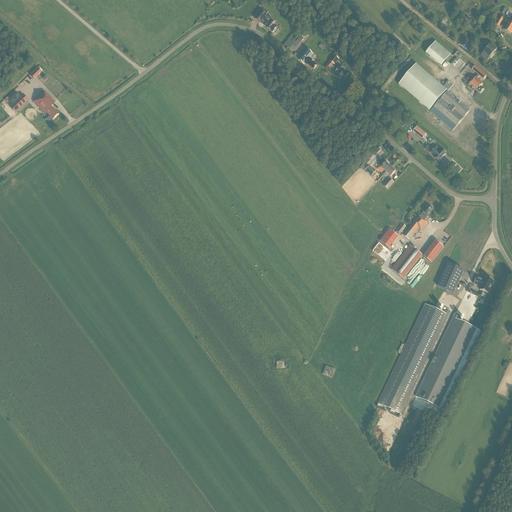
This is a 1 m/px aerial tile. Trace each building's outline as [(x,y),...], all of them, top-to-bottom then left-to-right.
[(270,30),(273,33),(277,27),(269,21),(270,19),(266,16),(269,12),(265,9),(255,19),(260,23),(261,21),(265,25),(264,25),(267,28),(270,31),(270,30)] [(499,27),(504,18),(501,16),(496,25),(499,27)] [(504,28),(503,30),(510,34),(511,31),(511,22),(509,21),(506,19),(505,22),(508,24),(505,28),(504,28)] [(471,48),(462,40),(458,44),(468,52),(471,48)] [(441,67),(451,55),(436,42),(426,53),(430,57),(441,67)] [(487,46),(483,58),(487,62),(490,58),(490,59),(493,55),(497,49),(491,44),(488,47),(488,46),(487,46)] [(312,61),(312,60),(310,58),(313,54),(307,50),(298,60),(304,65),(305,64),(307,66),(308,65),(314,70),(317,66),(312,61)] [(331,62),(325,68),(327,70),(329,68),(328,67),(332,63),(334,65),(342,57),(338,54),(331,62)] [(454,67),(460,60),(457,58),(451,64),(454,67)] [(460,73),(466,66),(463,63),(457,70),(460,73)] [(349,74),(340,65),(336,69),(337,70),(335,72),(338,74),(336,76),(340,80),(344,75),(346,77),(349,74)] [(413,69),(399,85),(453,131),(470,111),(448,91),(440,100),(439,100),(447,91),(416,65),(413,69)] [(475,67),(472,70),(478,75),(476,78),(475,77),(469,84),(481,93),(484,89),(481,87),(483,84),(477,79),(480,76),(484,80),(486,77),(475,67)] [(33,71),(29,75),(34,79),(38,75),(33,71)] [(454,86),(448,81),(443,87),(448,92),(454,86)] [(51,107),(55,103),(44,91),(34,102),(45,113),(45,112),(53,120),(59,115),(51,107)] [(17,109),(18,111),(28,101),(23,96),(21,93),(16,98),(15,96),(7,103),(1,109),(5,113),(8,110),(12,114),(17,109)] [(417,127),(413,131),(418,135),(419,134),(423,138),(426,134),(417,127)] [(433,151),(428,146),(425,149),(430,154),(431,153),(436,157),(435,158),(439,162),(446,154),(442,150),(439,153),(435,149),(433,151)] [(391,167),(386,163),(381,168),(384,171),(382,174),(384,175),(391,167)] [(365,170),(372,176),(375,172),(369,166),(365,170)] [(391,177),(396,172),(391,167),(384,175),(385,177),(388,174),(391,177)] [(390,179),(384,186),(388,189),(394,183),(390,179)] [(429,206),(424,212),(420,216),(419,215),(403,235),(409,240),(414,233),(417,236),(421,231),(427,223),(425,221),(429,216),(428,215),(433,209),(429,206)] [(397,232),(400,235),(406,227),(402,224),(397,232)] [(425,243),(429,237),(430,238),(436,230),(428,224),(422,232),(417,237),(425,243)] [(389,230),(380,241),(389,248),(398,237),(389,230)] [(423,257),(431,263),(444,247),(436,241),(423,257)] [(410,246),(391,269),(403,279),(422,256),(410,246)] [(464,275),(448,268),(437,290),(453,298),(457,290),(461,282),(464,275)] [(484,281),(477,278),(474,284),(481,288),(480,290),(488,294),(494,281),(486,278),(484,281)] [(401,415),(449,316),(451,312),(447,309),(444,314),(425,304),(425,305),(378,403),(377,403),(378,403),(401,415)] [(443,410),(481,331),(458,320),(460,316),(455,313),(453,318),(416,397),(443,410)] [(326,366),(323,374),(332,378),(335,369),(326,366)]
